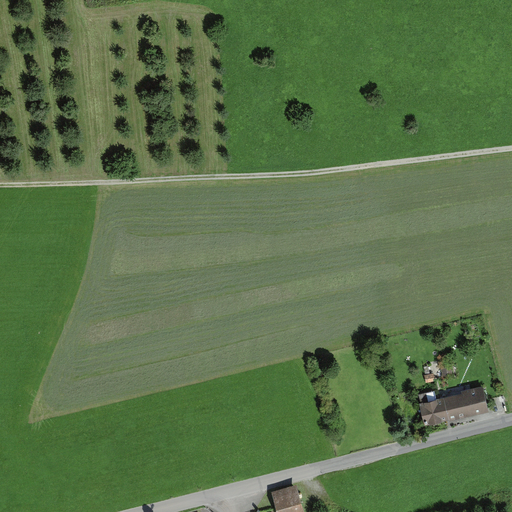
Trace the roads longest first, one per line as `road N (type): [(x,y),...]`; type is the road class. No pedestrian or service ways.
road 1 (track): [(511,147),(275,175),(0,184)]
road 2 (tertiary): [(511,422),(137,511)]
